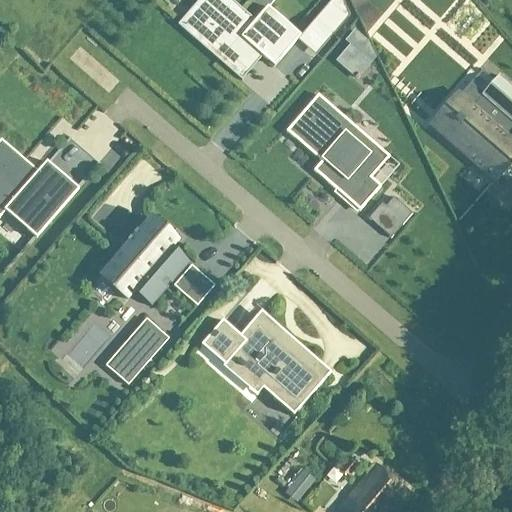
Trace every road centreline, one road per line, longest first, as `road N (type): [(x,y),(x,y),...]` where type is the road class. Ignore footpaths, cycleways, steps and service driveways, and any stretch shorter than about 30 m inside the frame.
road 1 (unclassified): [(121,96),(483,405)]
road 2 (unknown): [(199,163),(298,45)]
road 3 (unclassified): [(427,511),(483,405)]
